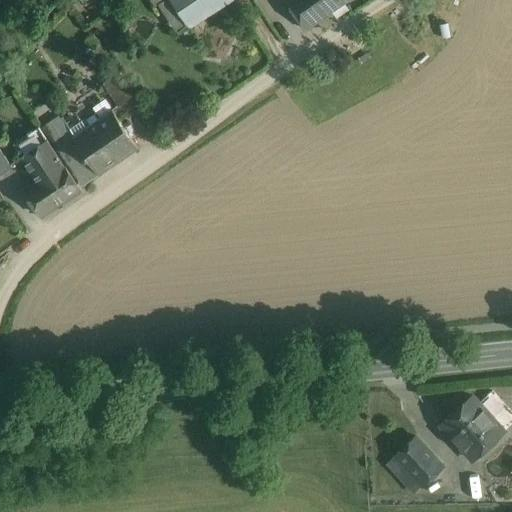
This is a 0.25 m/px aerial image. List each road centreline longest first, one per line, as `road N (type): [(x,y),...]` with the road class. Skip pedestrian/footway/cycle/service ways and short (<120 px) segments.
road 1 (secondary): [(511,354),(0,406)]
road 2 (residential): [(0,281),(21,251),(395,0)]
